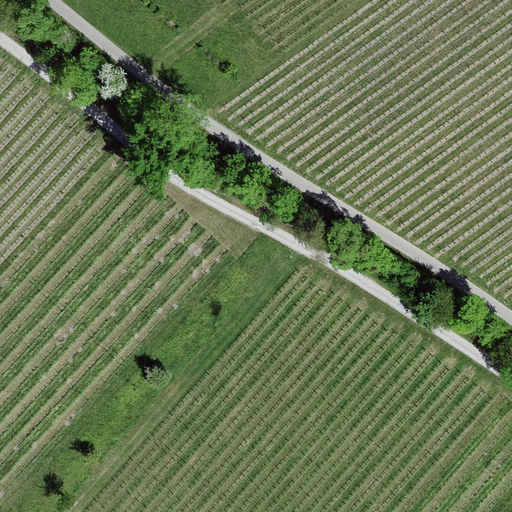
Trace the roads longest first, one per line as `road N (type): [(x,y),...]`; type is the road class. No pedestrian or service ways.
road 1 (track): [(0,28),(190,185),(433,317),(511,380)]
road 2 (track): [(48,0),(153,84),(511,316)]
